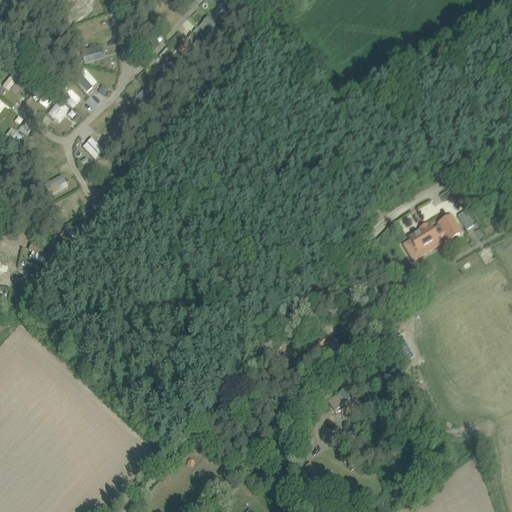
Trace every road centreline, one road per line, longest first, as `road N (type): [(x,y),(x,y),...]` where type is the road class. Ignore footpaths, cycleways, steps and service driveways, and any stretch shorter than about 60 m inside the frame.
road 1 (unclassified): [(123,511),(387,218),(511,144)]
road 2 (track): [(127,83),(67,138),(92,195),(93,277)]
